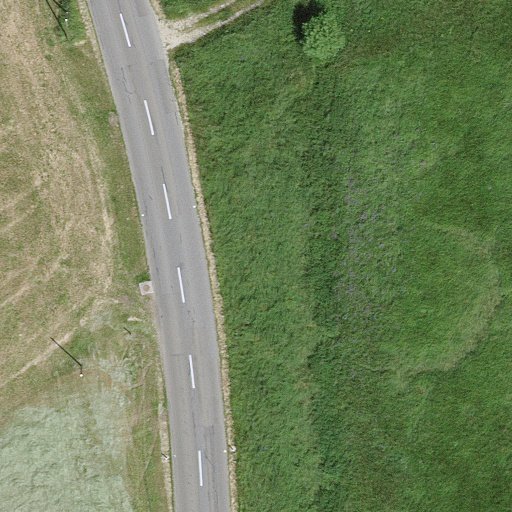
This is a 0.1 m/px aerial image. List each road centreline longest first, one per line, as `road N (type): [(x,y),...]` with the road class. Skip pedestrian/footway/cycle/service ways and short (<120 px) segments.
road 1 (tertiary): [(118,0),(171,213),(202,511)]
road 2 (track): [(136,57),(259,0)]
